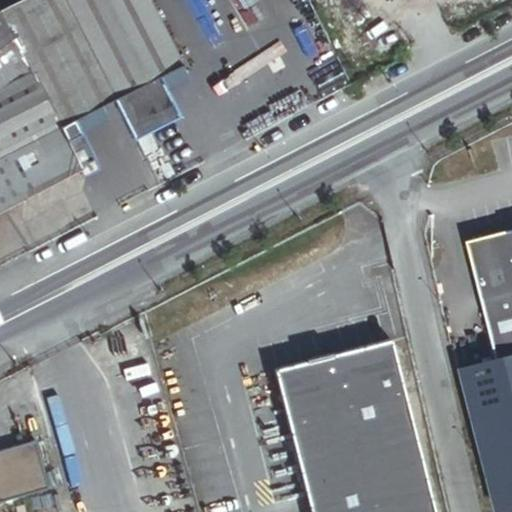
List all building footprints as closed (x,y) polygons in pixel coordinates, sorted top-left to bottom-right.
[(57,119),(111,92),(65,0),(4,0),(0,2),(0,3),(15,34),(33,69),(57,119)] [(179,58),(150,0),(65,0),(111,92),(155,72),(179,58)] [(276,0),(215,0),(200,8),(220,47),(284,15),(276,0)] [(15,34),(0,49),(0,210),(85,167),(71,140),(57,119),(33,69),(15,34)] [(155,72),(111,92),(131,134),(175,114),(155,72)] [(79,135),(71,140),(85,167),(88,174),(97,169),(79,135)] [(511,227),(471,238),(489,308),(494,328),(501,355),(511,352),(511,227)] [(494,328),(489,308),(479,311),(484,330),(494,328)] [(307,358),(275,366),(312,511),(436,511),(404,383),(392,336),(334,351),(333,348),(330,349),(331,352),(310,357),(309,354),(306,355),(307,358)] [(511,352),(501,355),(467,364),(505,511),(511,509),(511,352)] [(36,440),(0,450),(0,498),(49,484),(36,440)]
